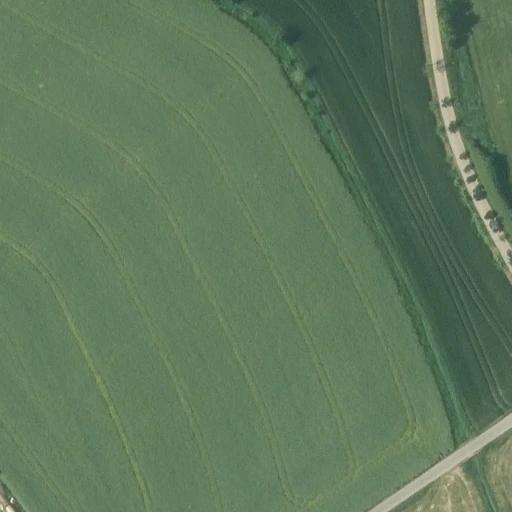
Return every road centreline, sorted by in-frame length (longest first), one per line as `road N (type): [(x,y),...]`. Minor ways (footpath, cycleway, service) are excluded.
road 1 (track): [(511,276),(463,186),(437,111),(420,0)]
road 2 (track): [(379,511),(511,420)]
